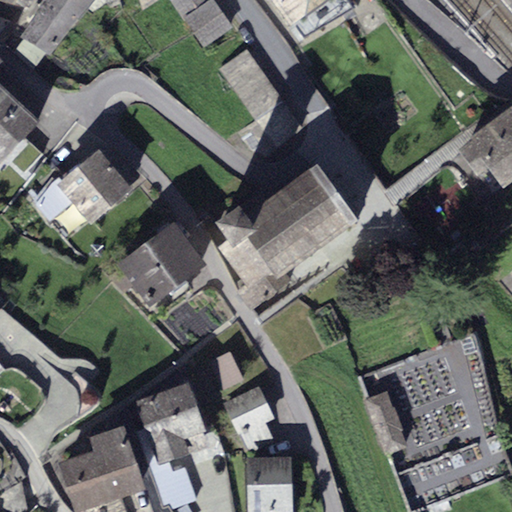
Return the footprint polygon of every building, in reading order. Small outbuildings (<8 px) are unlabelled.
[(32,9),(37,0),(1,0),(32,9)] [(46,0),(22,38),(26,41),(46,55),(50,57),(93,0),(46,0)] [(140,0),(144,9),(159,0),(140,0)] [(171,0),(185,18),(211,0),(171,0)] [(211,0),(185,18),(206,49),(236,28),(216,0),(211,0)] [(328,0),(272,0),(292,26),(328,0)] [(36,70),(46,55),(26,41),(14,54),(36,70)] [(247,51),(220,69),(257,121),(285,102),(247,51)] [(0,163),(2,164),(37,124),(0,83),(0,163)] [(504,189),(511,183),(511,109),(468,140),(472,144),(461,152),(479,177),(490,169),(504,189)] [(101,150),(57,180),(74,203),(92,224),(134,190),(101,150)] [(360,222),(319,166),(247,217),(241,208),(217,225),(230,243),(222,248),(249,286),(241,292),(253,308),(291,281),(286,274),(360,222)] [(36,205),(51,223),(74,203),(57,180),(36,205)] [(208,266),(176,223),(121,264),(154,307),(208,266)] [(224,390),(245,380),(232,352),(211,362),(224,390)] [(137,403),(160,466),(211,446),(188,384),(137,403)] [(260,386),(225,403),(240,435),(275,418),(260,386)] [(75,511),(80,511),(147,490),(131,443),(125,426),(90,438),(94,452),(59,463),(75,511)] [(294,511),(292,457),(248,458),(249,511),(294,511)]
